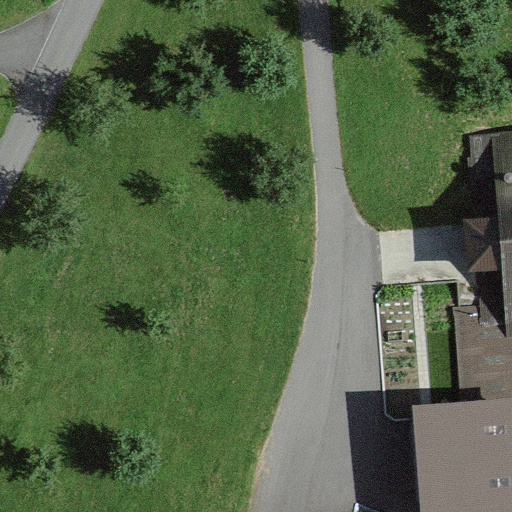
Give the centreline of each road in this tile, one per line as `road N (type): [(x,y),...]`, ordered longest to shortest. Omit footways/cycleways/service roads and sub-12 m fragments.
road 1 (track): [(314,0),(341,300),(331,504)]
road 2 (residential): [(0,185),(86,0)]
